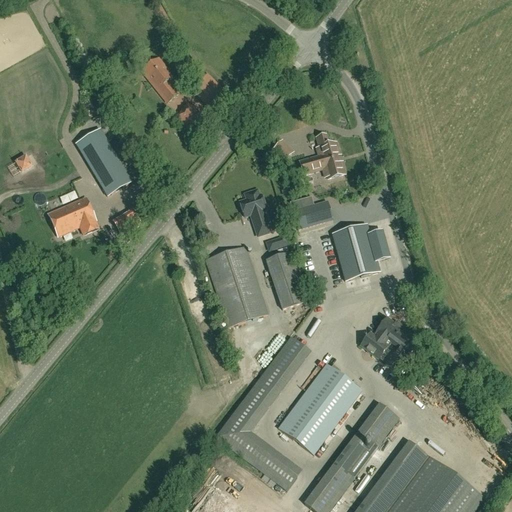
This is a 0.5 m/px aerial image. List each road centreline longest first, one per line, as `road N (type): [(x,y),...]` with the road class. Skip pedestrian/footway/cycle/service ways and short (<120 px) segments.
road 1 (tertiary): [(0,411),(307,45)]
road 2 (unclassified): [(511,429),(422,310),(352,91),(307,45)]
